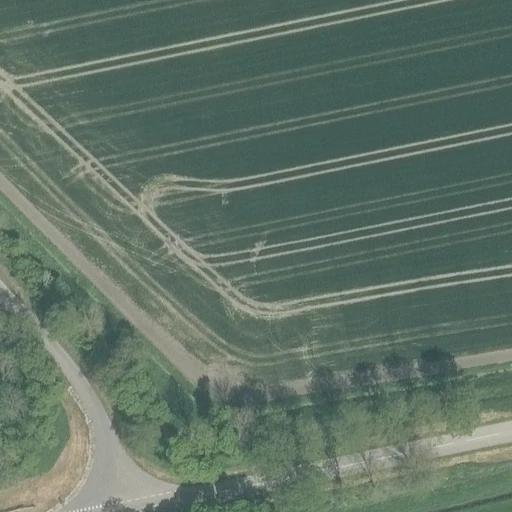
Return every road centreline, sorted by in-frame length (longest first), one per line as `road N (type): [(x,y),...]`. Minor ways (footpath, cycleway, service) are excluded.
road 1 (tertiary): [(128,511),(511,430)]
road 2 (unclassified): [(119,511),(87,397),(0,294)]
